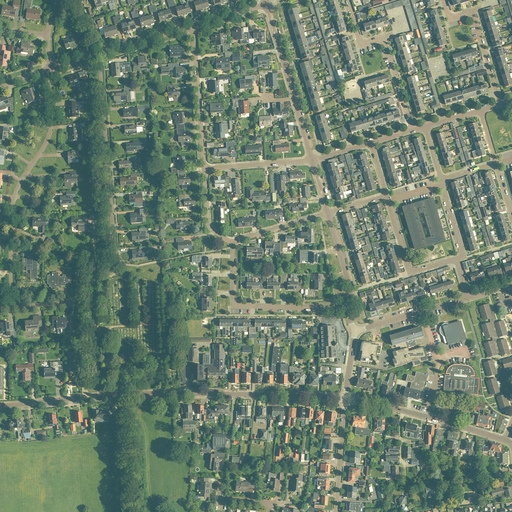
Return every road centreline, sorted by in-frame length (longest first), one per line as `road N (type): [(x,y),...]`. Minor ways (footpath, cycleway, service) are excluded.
road 1 (residential): [(80,301),(81,286),(115,263),(99,53)]
road 2 (tertiary): [(345,398),(85,397)]
road 3 (residential): [(13,306),(11,210),(51,127),(49,68)]
road 4 (residential): [(349,307),(234,303),(232,244)]
road 5 (residential): [(412,130),(384,37),(362,44),(347,0)]
road 6 (residential): [(506,441),(345,398)]
road 7 (tertiary): [(312,160),(265,4)]
road 8 (residential): [(203,168),(192,26)]
road 9 (residential): [(500,104),(471,12),(449,16),(443,0)]
road 10 (residential): [(456,258),(409,272),(387,200)]
